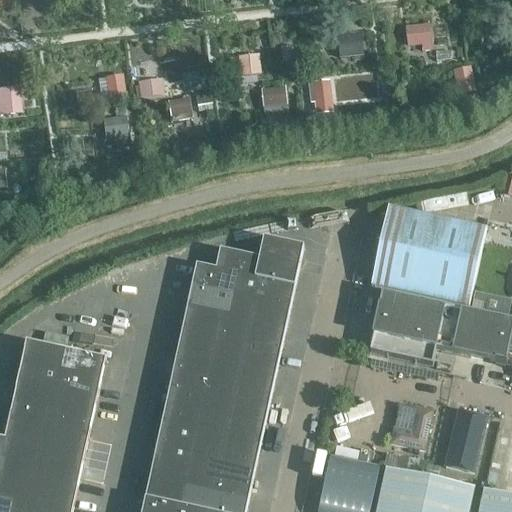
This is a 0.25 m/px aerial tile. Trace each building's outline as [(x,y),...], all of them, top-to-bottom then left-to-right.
[(422,52),(434,51),(433,24),(407,24),(408,45),(422,45),(422,52)] [(205,77),(205,36),(186,36),(186,77),(205,77)] [(363,37),(347,39),(349,61),(365,59),(363,37)] [(461,92),(477,88),(472,67),(456,70),(461,92)] [(107,77),(109,101),(128,99),(125,75),(107,77)] [(141,83),(144,100),(167,96),(164,79),(141,83)] [(313,85),(314,103),(341,101),(339,82),(313,85)] [(0,116),(26,113),(23,86),(0,89),(0,116)] [(267,115),(292,112),(288,86),(264,89),(267,115)] [(173,100),(174,117),(195,116),(194,98),(173,100)] [(97,120),(100,146),(132,143),(130,117),(97,120)] [(0,189),(9,189),(8,169),(0,169),(0,189)] [(388,211),(371,289),(469,310),(486,232),(388,211)] [(264,241),(259,261),(260,261),(256,282),(296,291),(304,251),(264,241)] [(220,253),(216,272),(216,273),(236,278),(256,282),(260,261),(259,261),(220,253)] [(197,268),(192,289),(232,297),(236,278),(216,273),(216,272),(197,268)] [(236,278),(232,297),(291,310),(296,291),(256,282),(236,278)] [(192,289),(188,308),(228,317),(232,297),(192,289)] [(474,295),(472,307),(483,310),(485,297),(474,295)] [(232,297),(228,317),(287,330),(291,310),(232,297)] [(511,339),(511,324),(382,297),(370,355),(432,368),(436,352),(506,367),(511,339)] [(188,308),(184,328),(223,336),(228,317),(188,308)] [(228,317),(223,336),(283,349),(287,330),(228,317)] [(184,328),(179,347),(219,356),(223,336),(184,328)] [(223,336),(219,356),(279,369),(283,349),(223,336)] [(27,344),(22,365),(62,374),(66,353),(27,344)] [(179,347),(171,386),(211,395),(219,356),(179,347)] [(106,362),(66,353),(62,374),(102,382),(106,362)] [(219,356),(211,395),(270,408),(279,369),(219,356)] [(22,365),(18,384),(58,393),(62,374),(22,365)] [(62,374),(58,393),(98,402),(102,382),(62,374)] [(18,384),(14,404),(53,413),(58,393),(18,384)] [(171,386),(162,425),(202,434),(211,395),(171,386)] [(58,393),(53,413),(93,421),(98,402),(58,393)] [(211,395),(202,434),(262,447),(270,408),(211,395)] [(14,404),(9,423),(49,432),(53,413),(14,404)] [(435,414),(398,407),(390,448),(426,456),(435,414)] [(53,413),(49,432),(89,441),(93,421),(53,413)] [(9,423),(5,442),(6,442),(2,462),(81,480),(89,441),(49,432),(9,423)] [(162,425),(158,445),(198,454),(202,434),(162,425)] [(464,477),(474,434),(457,430),(452,452),(434,449),(429,469),(464,477)] [(202,434),(198,454),(257,467),(262,447),(202,434)] [(511,443),(503,482),(511,484),(511,443)] [(158,445),(154,464),(194,473),(198,454),(158,445)] [(198,454),(194,473),(253,486),(257,467),(198,454)] [(385,467),(397,470),(425,476),(428,465),(387,456),(385,467)] [(319,511),(370,511),(380,471),(331,460),(322,499),(319,511)] [(2,462),(0,469),(0,503),(13,506),(32,510),(40,511),(73,511),(81,480),(2,462)] [(154,464),(149,484),(189,493),(194,473),(154,464)] [(377,511),(469,511),(474,491),(386,472),(377,511)] [(194,473),(189,493),(249,506),(253,486),(194,473)] [(149,484),(145,504),(183,511),(185,511),(189,493),(149,484)] [(189,493),(185,511),(247,511),(249,506),(189,493)] [(480,511),(511,511),(511,499),(484,493),(480,511)] [(11,511),(13,506),(0,503),(0,511),(11,511)]
